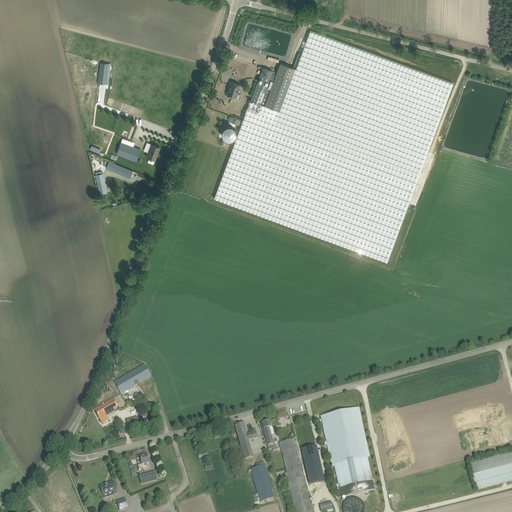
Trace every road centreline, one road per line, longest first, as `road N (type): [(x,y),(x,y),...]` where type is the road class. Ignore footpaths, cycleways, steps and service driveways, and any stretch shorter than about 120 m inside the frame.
road 1 (tertiary): [(60,448),(86,402),(235,0)]
road 2 (tertiary): [(60,448),(88,458),(511,341)]
road 3 (unclassified): [(511,71),(235,0)]
road 4 (track): [(360,382),(388,511)]
